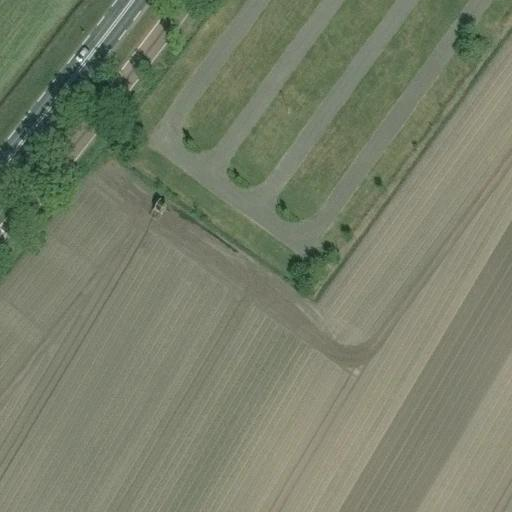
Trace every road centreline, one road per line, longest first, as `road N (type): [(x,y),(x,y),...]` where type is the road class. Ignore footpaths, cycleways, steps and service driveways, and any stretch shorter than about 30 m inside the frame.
road 1 (unclassified): [(0,232),(174,0)]
road 2 (primary): [(0,170),(131,0)]
